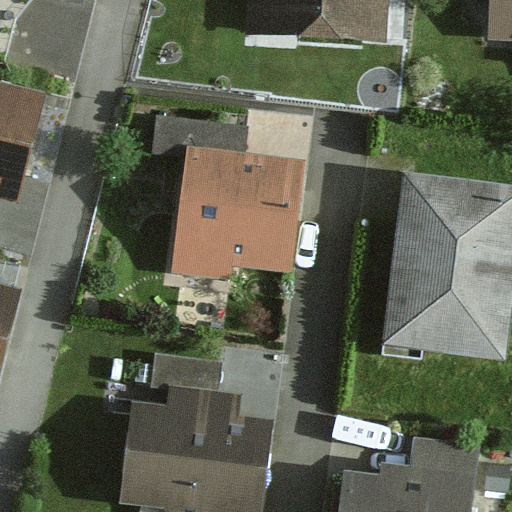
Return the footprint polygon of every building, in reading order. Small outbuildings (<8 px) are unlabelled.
[(89,0),(19,0),(85,17),(89,0)] [(378,0),(261,0),(260,31),(376,38),(378,0)] [(511,0),(495,0),(494,34),(511,34),(511,0)] [(44,92),(0,81),(0,199),(17,203),(44,92)] [(301,175),(195,160),(180,269),(224,275),(226,259),(288,267),(301,175)] [(511,232),(511,206),(412,194),(393,346),(496,359),(511,232)] [(0,378),(21,289),(0,284),(0,378)] [(259,511),(268,437),(135,422),(126,504),(171,509),(170,511),(259,511)] [(384,490),(350,485),(346,511),(468,511),(472,485),(386,474),(384,490)]
